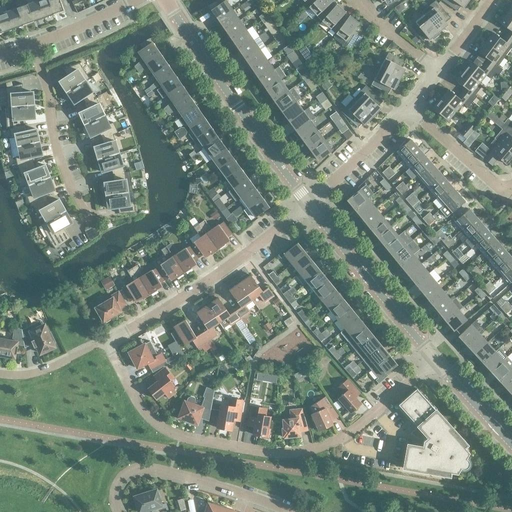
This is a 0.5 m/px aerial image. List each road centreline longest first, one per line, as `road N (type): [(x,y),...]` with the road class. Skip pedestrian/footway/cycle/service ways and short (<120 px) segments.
road 1 (residential): [(104,341),(139,404),(161,426),(209,443),(284,453),(343,437),(434,362)]
road 2 (residential): [(308,205),(163,0)]
road 3 (residential): [(308,205),(206,285),(104,341)]
road 4 (residential): [(288,511),(147,468),(120,479),(118,511)]
road 5 (residential): [(434,362),(308,205)]
road 6 (residential): [(84,215),(58,157),(33,46)]
road 7 (residential): [(308,205),(406,106)]
road 8 (residential): [(510,186),(493,183),(406,106)]
